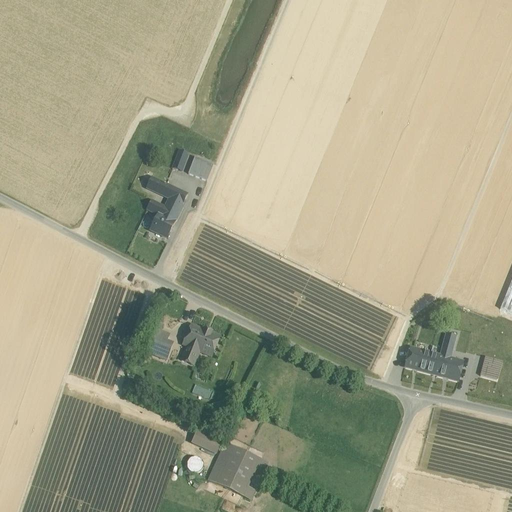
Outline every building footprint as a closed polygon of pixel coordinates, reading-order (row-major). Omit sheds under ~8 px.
[(187,156),(180,153),(174,169),(181,172),(187,156)] [(187,156),(181,172),(187,174),(193,158),(187,156)] [(208,181),(214,164),(195,157),(189,174),(208,181)] [(168,167),(160,163),(153,177),(161,181),(168,167)] [(187,196),(152,180),(148,189),(166,198),(165,200),(169,202),(170,199),(182,205),(187,196)] [(165,209),(152,203),(148,211),(158,216),(151,232),(167,239),(183,205),(182,205),(170,199),(169,202),(165,209)] [(511,281),(501,310),(511,314),(511,281)] [(473,324),(460,321),(458,328),(471,331),(473,324)] [(163,326),(156,324),(153,330),(160,333),(163,326)] [(204,331),(191,326),(183,345),(187,347),(181,361),(194,367),(200,352),(212,357),(220,338),(212,334),(212,333),(205,330),(204,331)] [(484,327),(474,356),(484,359),(494,330),(484,327)] [(160,333),(153,330),(144,353),(166,361),(172,347),(166,344),(169,336),(160,333)] [(456,338),(447,336),(441,357),(448,359),(450,359),(456,338)] [(441,357),(411,349),(406,368),(443,378),(448,359),(441,357)] [(450,359),(448,359),(443,378),(458,382),(463,363),(450,359)] [(195,384),(192,393),(210,399),(212,390),(195,384)] [(220,442),(198,432),(193,444),(215,454),(220,442)] [(260,461),(226,445),(209,481),(243,498),(260,461)] [(203,470),(203,466),(203,463),(201,461),(198,459),(195,458),(192,459),(189,461),(188,464),(187,467),(188,470),(189,472),(192,474),(195,475),(198,474),(201,472),(203,470)]
